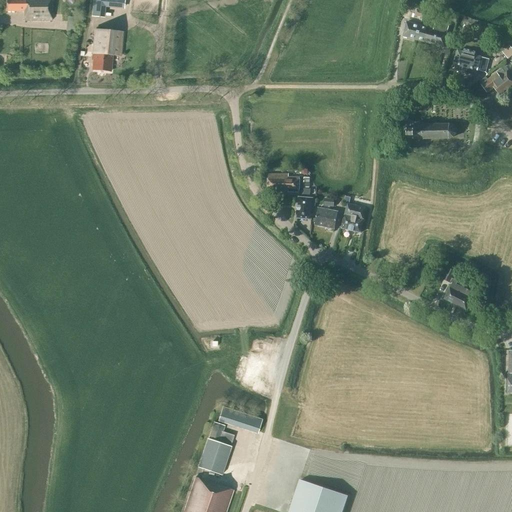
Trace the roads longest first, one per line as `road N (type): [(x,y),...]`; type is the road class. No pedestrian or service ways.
road 1 (unclassified): [(319,251),(249,181),(227,91),(0,94)]
road 2 (unclassified): [(243,511),(319,251)]
road 3 (unclassified): [(319,251),(449,316),(511,334)]
road 4 (residential): [(386,87),(464,92),(511,136)]
